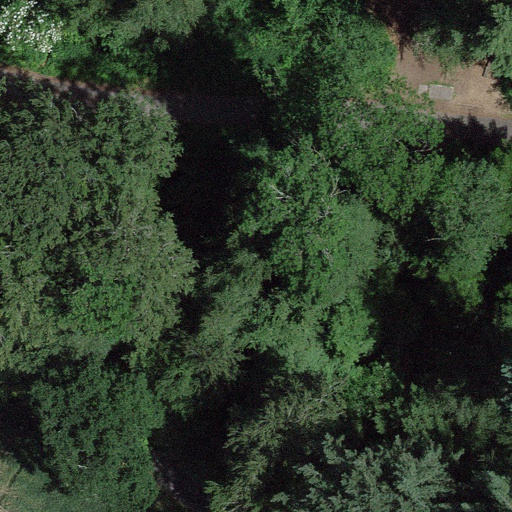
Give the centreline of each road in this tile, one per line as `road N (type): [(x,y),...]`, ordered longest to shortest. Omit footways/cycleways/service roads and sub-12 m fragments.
road 1 (unclassified): [(255,115),(154,113),(0,86)]
road 2 (unclassified): [(0,368),(207,511)]
road 3 (unclassified): [(255,115),(424,120)]
